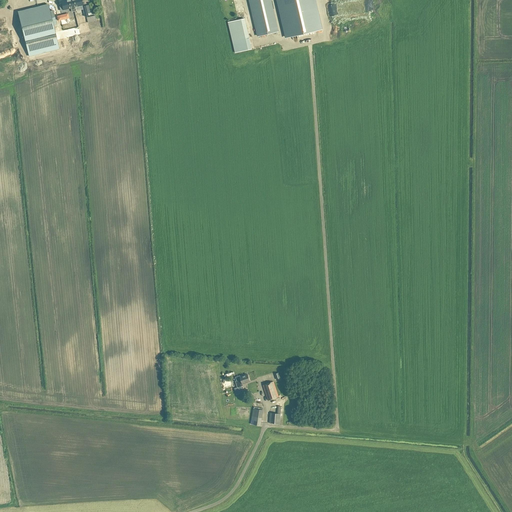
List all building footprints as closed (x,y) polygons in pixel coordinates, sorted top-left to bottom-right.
[(60,6),(62,5),(64,10),(71,8),(72,12),(74,11),(71,0),(65,0),(59,1),(60,6)] [(71,0),(74,11),(76,10),(76,7),(83,5),(81,0),(71,0)] [(270,0),(249,0),(259,36),(278,31),(270,0)] [(76,19),(63,22),(57,23),(54,10),(50,11),(49,5),(18,12),(23,31),(29,56),(69,46),(82,43),(78,25),(76,19)] [(68,10),(57,13),(59,19),(69,16),(68,10)] [(252,49),(245,18),(228,22),(235,53),(252,49)] [(10,35),(0,37),(0,44),(11,41),(10,35)] [(236,377),(236,379),(238,384),(237,384),(238,387),(242,386),(241,383),(242,383),(250,381),(248,375),(243,376),(243,375),(240,376),(240,375),(236,377)] [(267,400),(278,397),(273,382),(263,385),(267,400)] [(270,423),(280,424),(281,407),(279,406),(278,414),(271,413),(270,423)] [(251,424),(260,425),(263,408),(257,407),(257,408),(255,407),(255,408),(254,408),(251,424)]
